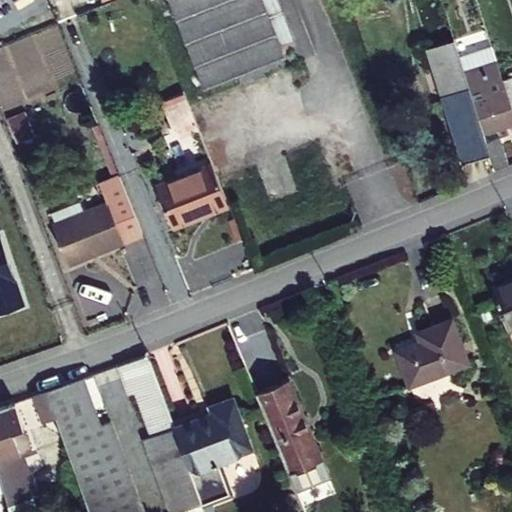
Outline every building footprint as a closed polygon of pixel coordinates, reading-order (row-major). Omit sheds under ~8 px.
[(144,0),(146,5),(158,0),(164,0),(198,85),(278,53),(257,0),(144,0)] [(46,91),(76,80),(55,24),(0,43),(0,106),(30,96),(24,79),(39,73),(46,91)] [(413,47),(453,168),(477,161),(471,141),(469,133),(460,103),(440,38),(413,47)] [(501,123),(492,93),(460,103),(469,133),(501,123)] [(174,134),(196,126),(185,96),(163,104),(174,134)] [(511,128),(503,132),(511,157),(511,156),(511,128)] [(471,141),(477,161),(480,169),(493,165),(484,137),(471,141)] [(209,164),(155,185),(171,227),(226,206),(209,164)] [(54,220),(52,220),(68,261),(138,233),(115,174),(96,182),(104,201),(82,209),(78,198),(50,208),(54,220)] [(0,237),(0,308),(21,302),(0,237)] [(511,281),(490,290),(506,333),(511,330),(511,281)] [(107,283),(77,294),(88,324),(118,314),(107,283)] [(412,333),(415,340),(391,350),(406,387),(466,363),(448,318),(412,333)] [(155,427),(170,421),(143,349),(112,361),(123,389),(138,383),(155,427)] [(102,422),(86,372),(35,390),(42,412),(63,406),(70,424),(63,426),(66,433),(102,422)] [(291,482),(322,471),(287,373),(256,384),(291,482)] [(212,406),(177,418),(204,492),(205,495),(231,486),(219,454),(251,442),(232,387),(209,395),(212,406)] [(21,396),(0,403),(0,459),(23,452),(15,424),(28,420),(21,396)] [(116,418),(102,422),(66,433),(91,511),(144,511),(148,511),(116,418)] [(197,494),(204,492),(177,418),(170,421),(197,494)] [(165,506),(197,494),(170,421),(155,427),(138,433),(165,506)] [(0,461),(0,493),(8,491),(0,461)]
